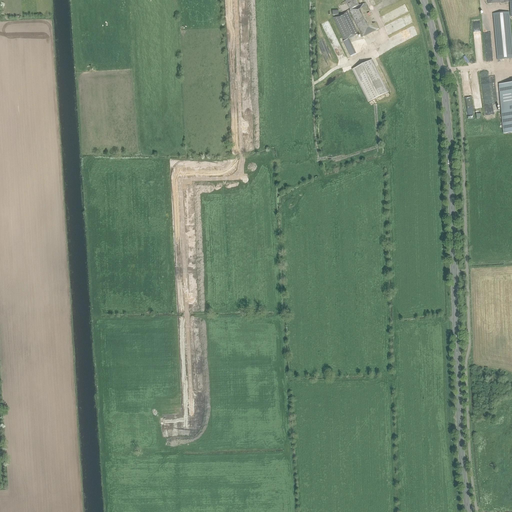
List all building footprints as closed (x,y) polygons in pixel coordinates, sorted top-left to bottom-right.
[(350,10),(359,6),(356,1),(355,1),(354,0),(345,0),(346,1),(346,2),(350,10)] [(511,58),(511,43),(509,12),(493,14),(497,60),(511,58)] [(338,38),(331,23),(324,26),(331,41),(338,38)] [(389,94),(376,60),(355,68),(368,102),(389,94)] [(503,134),(511,133),(511,83),(498,85),(503,134)]
